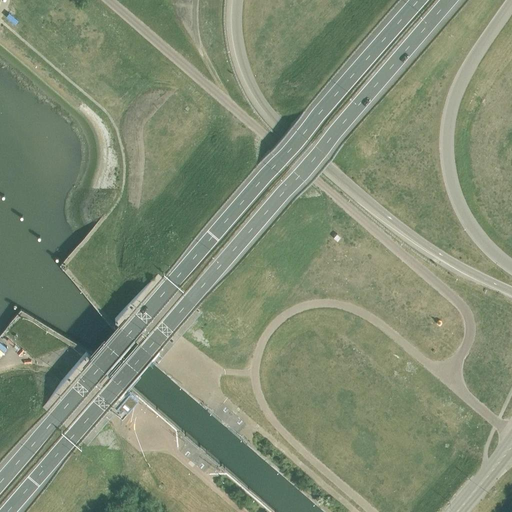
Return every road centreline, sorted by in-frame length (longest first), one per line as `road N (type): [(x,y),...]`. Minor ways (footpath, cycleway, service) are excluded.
road 1 (trunk): [(6,511),(449,0)]
road 2 (trunk): [(418,0),(0,481)]
road 3 (trunk): [(235,0),(238,52),(275,119),(414,237),(511,291)]
road 4 (trunk): [(511,269),(471,232),(444,157),(457,82),(510,0)]
